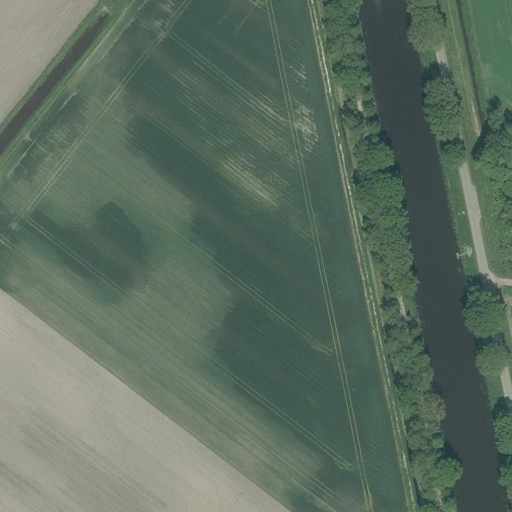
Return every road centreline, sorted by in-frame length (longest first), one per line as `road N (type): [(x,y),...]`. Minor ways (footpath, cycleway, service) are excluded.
road 1 (track): [(339,0),(445,511)]
road 2 (unclassified): [(511,428),(426,0)]
